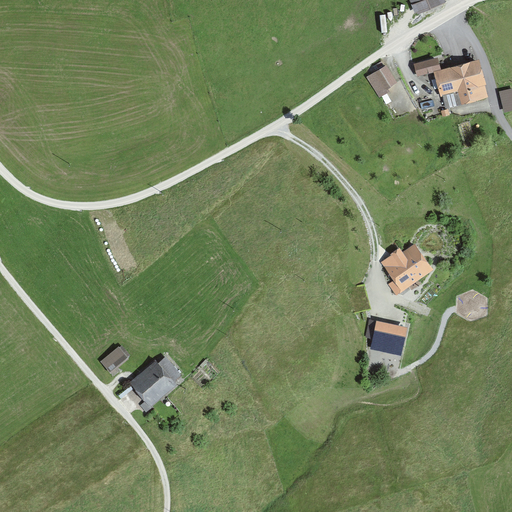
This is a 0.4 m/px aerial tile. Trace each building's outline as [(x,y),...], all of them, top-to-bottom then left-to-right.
[(440,0),(413,0),(419,13),(442,3),(440,0)] [(436,59),(417,64),(419,75),(439,69),(436,59)] [(429,74),(441,116),(452,113),(450,107),(461,104),(460,100),(484,94),(481,83),(484,82),(478,61),(429,74)] [(369,76),(381,96),(388,92),(386,88),(395,83),(385,66),(369,76)] [(511,88),(500,91),(506,113),(511,111),(511,88)] [(416,246),(404,254),(400,249),(382,262),(394,280),(389,284),(396,293),(432,267),(416,246)] [(369,308),(362,284),(347,288),(354,312),(369,308)] [(373,337),(376,320),(370,319),(367,336),(373,337)] [(374,341),(401,347),(404,329),(378,323),(374,341)] [(109,370),(126,356),(119,347),(102,361),(109,370)] [(143,375),(142,373),(131,382),(146,400),(141,404),(146,411),(151,406),(147,402),(179,374),(165,357),(158,363),(155,359),(144,368),(147,372),(143,375)]
